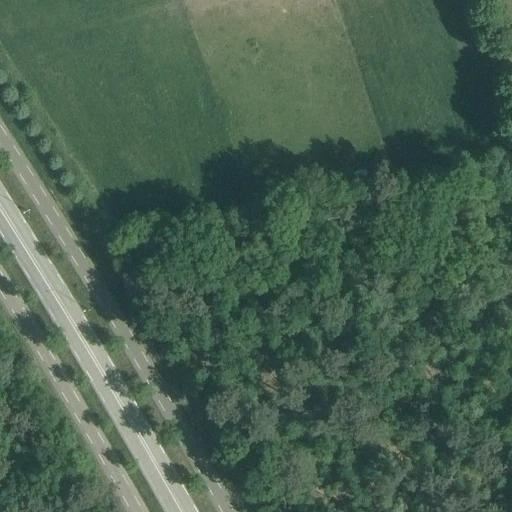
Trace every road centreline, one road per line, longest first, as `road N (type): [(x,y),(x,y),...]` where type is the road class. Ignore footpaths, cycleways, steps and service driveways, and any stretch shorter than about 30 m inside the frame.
road 1 (unclassified): [(226,511),(0,135)]
road 2 (primary): [(182,511),(0,210)]
road 3 (unclassified): [(136,511),(0,283)]
